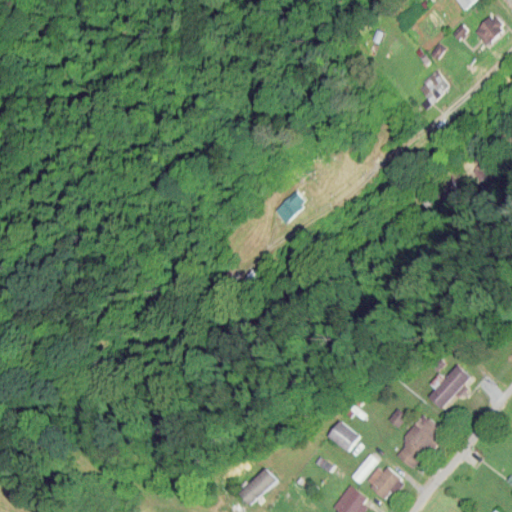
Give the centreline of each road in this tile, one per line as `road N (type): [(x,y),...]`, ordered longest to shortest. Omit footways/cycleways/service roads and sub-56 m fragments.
road 1 (residential): [(231,287),(511,57)]
road 2 (residential): [(511,402),(432,511)]
